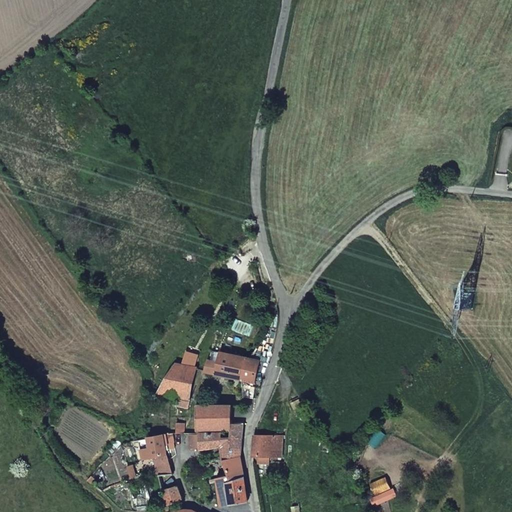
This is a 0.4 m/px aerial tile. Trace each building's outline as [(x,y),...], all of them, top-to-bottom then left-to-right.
[(321,308),(315,315),(321,319),(326,313),(321,308)] [(452,332),(446,328),(440,335),(446,340),(452,332)] [(233,394),(244,396),(243,380),(248,357),(221,351),(218,362),(209,360),(204,372),(232,380),(233,394)] [(260,360),(251,358),(248,357),(243,380),(254,383),(260,360)] [(176,365),(159,394),(179,398),(190,401),(197,370),(176,365)] [(190,401),(179,398),(178,407),(188,409),(190,401)] [(230,429),(231,424),(231,417),(231,405),(200,405),(200,402),(197,402),(198,429),(230,429)] [(176,418),(176,434),(184,434),(184,419),(176,418)] [(241,438),(242,423),(231,424),(230,429),(230,438),(221,438),(222,447),(220,447),(222,459),(228,476),(230,481),(243,477),(240,454),(241,438)] [(200,448),(200,450),(220,447),(222,447),(221,438),(221,433),(188,434),(189,449),(200,448)] [(154,460),(158,477),(174,475),(173,473),(172,474),(168,460),(166,451),(165,445),(168,444),(173,443),(172,434),(148,437),(150,452),(142,454),(144,462),(154,460)] [(282,457),(283,437),(255,435),(253,456),(259,456),(258,463),(269,463),(269,457),(282,457)] [(139,439),(142,454),(150,452),(148,437),(139,439)] [(247,502),(243,477),(230,481),(228,476),(217,479),(219,506),(247,502)] [(182,499),(178,487),(162,491),(167,507),(182,499)]
